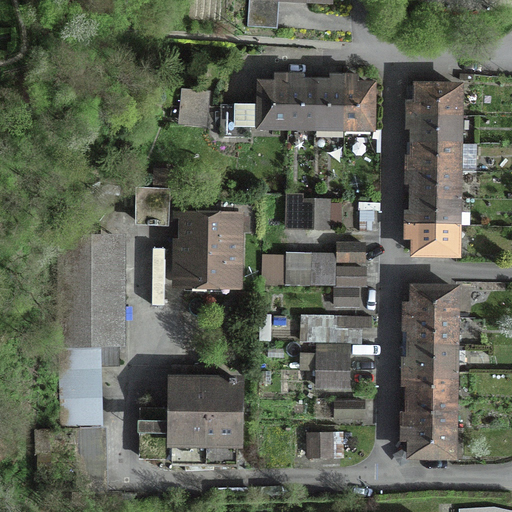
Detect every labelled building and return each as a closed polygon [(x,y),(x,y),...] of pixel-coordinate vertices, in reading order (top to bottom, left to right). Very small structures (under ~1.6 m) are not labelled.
[(278,0),(248,0),(247,26),(277,28),(278,0)] [(260,126),(288,127),(290,74),(276,74),(276,84),(260,83),(260,105),(250,105),(222,105),(221,135),(249,135),(250,126),(260,126)] [(302,74),(290,74),(288,127),(316,127),(316,84),(302,84),(302,74)] [(343,128),(344,75),(331,75),(331,84),(316,84),(316,127),(343,128)] [(344,75),(343,128),(372,128),(373,85),(357,85),(357,75),(344,75)] [(407,115),(459,116),(460,87),(417,86),(407,86),(407,102),(407,115)] [(183,91),(181,108),(206,111),(208,93),(183,91)] [(416,142),(459,143),(459,116),(407,115),(406,128),(416,128),(416,142)] [(406,157),(406,170),(458,170),(458,169),(473,169),(474,144),(459,144),(459,143),(416,142),(416,157),(406,157)] [(458,198),(458,170),(406,170),(405,183),(415,183),(415,197),(458,198)] [(137,220),(167,222),(169,189),(137,188),(137,220)] [(458,198),(415,197),(414,212),(405,212),(404,225),(457,226),(458,198)] [(301,228),(313,228),(314,200),(302,200),(301,228)] [(327,201),(314,200),(313,228),(326,229),(327,201)] [(182,218),(182,222),(181,283),(233,284),(234,219),(182,218)] [(457,254),(457,226),(404,225),(404,238),(414,238),(414,253),(457,254)] [(363,261),(363,243),(336,243),(336,260),(363,261)] [(285,283),(308,283),(311,255),(286,255),(285,283)] [(333,256),(311,255),(308,283),(332,284),(333,256)] [(116,267),(60,267),(60,344),(99,343),(99,365),(117,365),(116,267)] [(364,268),(338,268),(337,284),(364,285),(364,268)] [(403,316),(456,317),(456,289),(413,288),(413,304),(403,303),(403,316)] [(358,289),(335,289),(335,305),(357,305),(358,289)] [(371,316),(348,316),(347,326),(371,327),(371,316)] [(456,317),(403,316),(403,329),(412,330),(412,344),(455,345),(456,317)] [(62,429),(38,429),(36,491),(50,491),(73,490),(73,488),(72,430),(101,429),(99,365),(99,343),(60,344),(62,429)] [(402,372),(455,372),(455,345),(412,344),(412,359),(402,358),(402,372)] [(318,355),(318,370),(348,371),(348,355),(318,355)] [(171,462),(238,463),(239,383),(216,382),(216,366),(173,366),(172,410),(142,409),(142,457),(172,458),(171,462)] [(347,386),(348,371),(318,370),(317,386),(347,386)] [(411,399),(454,400),(455,372),(402,372),(402,384),(412,385),(411,399)] [(401,427),(454,427),(454,400),(411,399),(411,414),(401,413),(401,427)] [(334,402),(334,416),(362,417),(362,402),(334,402)] [(453,456),(454,427),(401,427),(401,439),(411,440),(410,455),(453,456)] [(329,436),(309,436),(309,457),(330,457),(329,436)]
